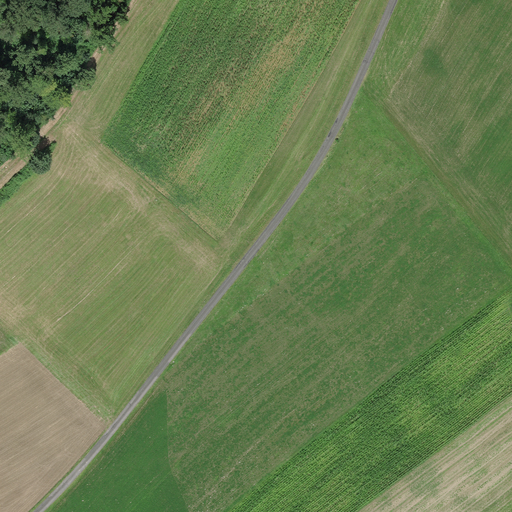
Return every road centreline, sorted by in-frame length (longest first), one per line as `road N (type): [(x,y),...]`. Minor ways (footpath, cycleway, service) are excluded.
road 1 (unclassified): [(38,511),(124,416),(301,186),(393,0)]
road 2 (track): [(140,0),(56,124),(0,175)]
